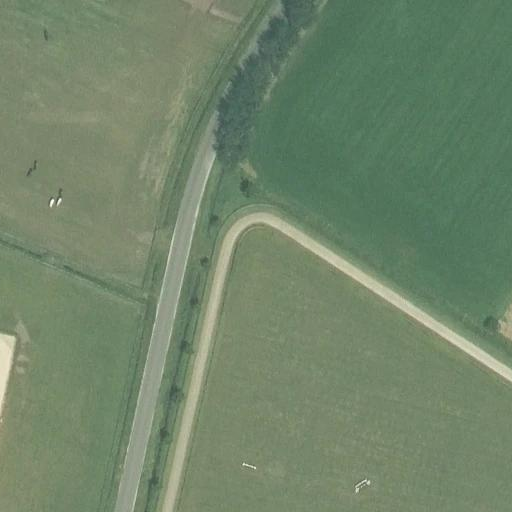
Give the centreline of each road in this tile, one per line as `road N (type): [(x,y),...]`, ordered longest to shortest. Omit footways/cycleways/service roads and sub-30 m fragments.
road 1 (track): [(165,511),(225,239),(252,216),(274,219),(511,374)]
road 2 (unclassified): [(123,511),(203,170),(257,54),(297,0)]
